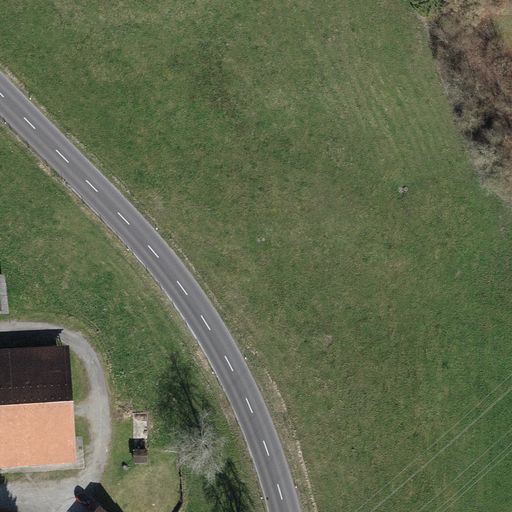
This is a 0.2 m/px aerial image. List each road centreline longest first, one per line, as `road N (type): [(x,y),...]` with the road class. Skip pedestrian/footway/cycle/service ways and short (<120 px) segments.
road 1 (tertiary): [(0,93),(135,226),(223,347),(271,456),(285,511)]
road 2 (track): [(0,333),(59,329),(96,360),(110,439),(85,489),(0,499)]
